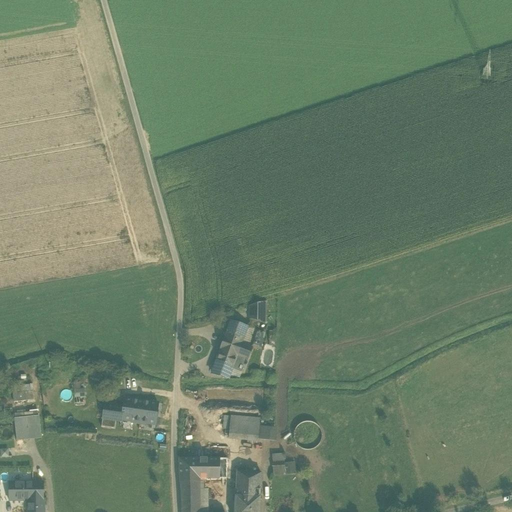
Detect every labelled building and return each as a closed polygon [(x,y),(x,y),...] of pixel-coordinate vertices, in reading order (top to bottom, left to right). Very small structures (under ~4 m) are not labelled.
[(264,305),(255,306),(255,304),(250,306),(250,318),(264,323),(264,305)] [(248,327),(231,321),(213,369),(230,375),(232,369),(239,372),(249,346),(242,343),(248,327)] [(263,333),(255,331),(250,347),(260,350),(263,333)] [(80,388),(80,381),(74,382),(75,397),(85,396),(85,388),(80,388)] [(39,388),(18,390),(19,400),(40,399),(39,388)] [(159,404),(127,401),(126,412),(125,419),(156,423),(159,404)] [(260,407),(232,405),(231,416),(259,419),(260,407)] [(118,410),(104,408),(103,421),(124,423),(125,419),(126,412),(119,411),(119,410),(118,410)] [(259,419),(231,416),(231,417),(229,431),(228,438),(257,441),(259,426),(259,419)] [(38,417),(15,419),(17,441),(40,438),(38,417)] [(320,442),(321,436),(320,431),(317,426),(312,423),(307,422),(302,423),(297,426),(294,431),(293,437),(294,442),(297,446),(302,449),(307,450),(313,449),(317,446),(320,442)] [(277,428),(259,426),(257,441),(276,442),(277,428)] [(283,455),(272,456),(272,464),(284,463),(283,455)] [(227,459),(178,459),(178,460),(179,460),(180,479),(208,479),(226,479),(227,459)] [(261,473),(236,472),(236,489),(232,489),(231,496),(235,496),(235,497),(259,498),(261,473)] [(207,511),(208,479),(180,479),(181,511),(207,511)] [(43,483),(9,483),(9,501),(27,501),(27,511),(43,511),(43,500),(43,483)] [(258,511),(259,498),(235,497),(234,511),(258,511)]
